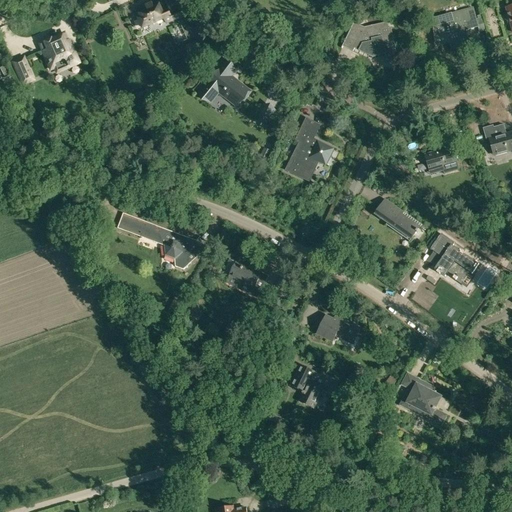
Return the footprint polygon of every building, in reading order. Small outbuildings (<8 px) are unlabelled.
[(140,19),(144,28),(165,19),(167,23),(173,21),(183,16),(181,11),(171,15),(167,7),(162,9),(158,1),(147,6),(145,5),(140,7),(140,9),(138,10),(142,17),(140,19)] [(354,8),(363,9),(364,1),(355,1),(354,8)] [(473,7),(430,19),(434,27),(436,38),(447,35),(453,50),(470,45),(465,30),(478,27),(473,7)] [(397,61),(398,64),(400,64),(392,27),(389,28),(387,22),(365,27),(354,22),(341,48),(343,49),(343,47),(354,52),(355,49),(374,57),(386,54),(388,60),(393,62),(397,61)] [(44,42),(40,44),(51,70),(66,63),(68,68),(79,63),(69,40),(68,41),(64,33),(55,37),(56,39),(52,41),(51,39),(44,42)] [(185,47),(190,58),(201,53),(195,42),(185,47)] [(34,55),(38,64),(44,60),(40,52),(34,55)] [(27,70),(29,69),(24,58),(13,62),(23,85),(32,81),(27,70)] [(220,93),(239,108),(251,92),(232,77),(238,69),(226,60),(204,88),(203,87),(198,93),(212,103),(220,93)] [(10,90),(14,97),(20,94),(16,87),(18,86),(11,74),(6,64),(0,67),(0,69),(5,78),(2,79),(8,91),(10,90)] [(8,111),(20,114),(22,107),(10,104),(8,111)] [(256,119),(270,126),(277,111),(262,104),(256,119)] [(286,170),(309,182),(318,162),(326,166),(334,149),(313,139),(320,125),(306,118),(296,141),(299,142),(286,170)] [(494,125),(484,128),(488,139),(490,138),(494,153),(507,150),(507,152),(511,150),(511,131),(507,133),(503,134),(501,126),(495,127),(494,125)] [(434,152),(424,155),(429,170),(442,166),(443,171),(444,175),(459,170),(457,161),(455,161),(452,154),(459,152),(458,148),(456,139),(448,141),(437,144),(438,149),(439,151),(434,152)] [(259,158),(265,161),(270,151),(264,148),(259,158)] [(316,168),(312,180),(321,184),(325,171),(316,168)] [(403,215),(405,213),(388,201),(378,216),(387,223),(386,225),(392,229),(394,227),(411,240),(420,227),(403,215)] [(176,266),(184,270),(189,264),(188,257),(203,244),(203,243),(126,215),(121,230),(141,237),(164,245),(164,256),(175,259),(176,266)] [(433,224),(439,228),(443,221),(437,217),(433,224)] [(441,234),(431,249),(443,258),(434,269),(437,271),(436,272),(439,274),(440,273),(445,277),(447,274),(453,278),(453,279),(455,281),(456,280),(461,283),(469,273),(472,275),(479,265),(462,254),(465,251),(441,234)] [(236,262),(229,276),(240,281),(237,287),(251,294),(253,291),(259,294),(267,279),(261,276),(261,275),(255,272),(257,269),(250,266),(249,269),(236,262)] [(168,312),(176,317),(185,301),(176,296),(168,312)] [(336,336),(353,344),(361,328),(337,316),(335,320),(327,316),(317,334),(333,342),(336,336)] [(300,401),(314,408),(324,388),(334,392),(338,383),(320,374),(319,375),(301,366),(291,385),(303,391),(302,393),(303,394),(300,401)] [(347,382),(354,386),(359,378),(352,374),(347,382)] [(397,380),(390,376),(383,385),(390,390),(397,380)] [(407,389),(399,406),(418,416),(421,410),(429,414),(426,420),(439,426),(444,416),(434,411),(435,410),(432,408),(438,398),(429,394),(431,390),(425,388),(426,386),(417,381),(416,382),(417,382),(413,391),(407,389)] [(198,394),(191,397),(192,405),(200,406),(204,399),(198,394)] [(262,425),(279,432),(285,419),(268,412),(262,425)]
